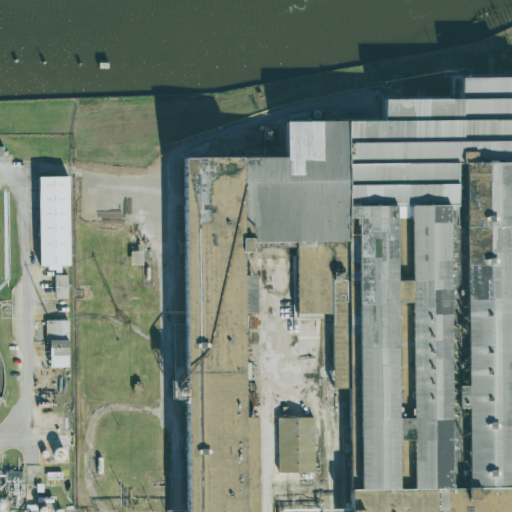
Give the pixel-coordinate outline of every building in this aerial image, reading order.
[(511,511),(511,70),(453,71),(453,89),(387,89),(387,113),(286,113),(288,148),(185,145),(188,511),(260,511),(259,414),(246,414),(246,313),(261,313),(261,270),(246,270),(245,241),(296,239),(299,313),(333,313),(333,388),(341,388),(352,388),(352,511),(511,511)] [(65,176),(34,176),(35,266),(46,266),(46,272),(59,272),(59,266),(66,266),(65,176)] [(53,299),(66,299),(66,275),(52,275),(53,299)] [(67,367),(66,320),(44,320),(45,367),(67,367)] [(277,418),(314,418),(314,473),(278,473),(277,418)]
